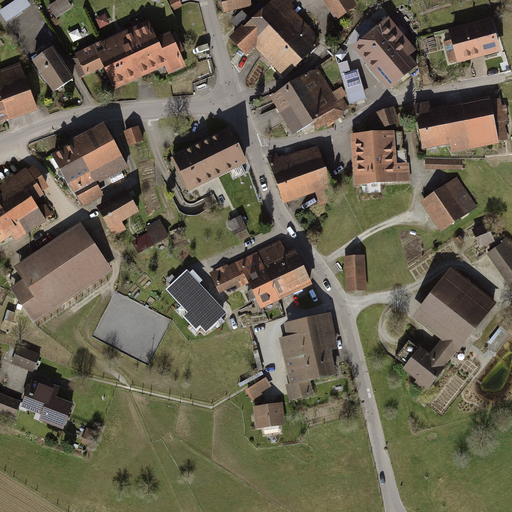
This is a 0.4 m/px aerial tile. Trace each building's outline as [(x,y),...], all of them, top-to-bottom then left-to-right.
[(24,0),(19,0),(1,12),(7,20),(29,6),(24,0)] [(55,15),(73,9),(70,0),(56,0),(50,2),(55,15)] [(248,0),(220,0),(223,11),(250,4),(248,0)] [(285,0),(273,0),(232,36),(247,53),(256,44),(284,76),(323,42),(285,0)] [(349,0),(325,0),(337,18),(354,7),(349,0)] [(106,13),(98,18),(102,27),(111,23),(106,13)] [(400,13),(358,46),(390,86),(424,60),(404,35),(412,28),(400,13)] [(148,24),(72,59),(81,77),(105,66),(115,86),(166,62),(170,71),(183,65),(169,35),(156,41),(148,24)] [(490,24),(453,34),(461,61),(498,51),(490,24)] [(50,45),(31,58),(54,92),(73,79),(50,45)] [(351,101),(368,97),(360,67),(343,72),(351,101)] [(22,68),(0,75),(0,123),(37,111),(22,68)] [(319,71),(272,99),(295,136),(323,119),(327,125),(345,114),(319,71)] [(428,105),(415,107),(423,148),(450,143),(452,150),(505,140),(498,100),(429,112),(428,105)] [(122,147),(146,140),(140,123),(117,131),(122,147)] [(106,129),(55,156),(81,204),(98,195),(93,185),(126,167),(106,129)] [(230,131),(174,158),(189,189),(244,162),(230,131)] [(355,134),(359,185),(409,181),(408,164),(395,165),(393,132),(355,134)] [(316,148),(271,164),(286,205),(331,189),(316,148)] [(463,158),(427,157),(427,168),(463,169),(463,158)] [(33,167),(0,188),(6,197),(0,200),(0,244),(0,246),(45,218),(37,205),(51,196),(33,167)] [(456,182),(424,202),(441,229),(473,209),(456,182)] [(140,216),(127,192),(101,206),(116,235),(125,230),(123,225),(140,216)] [(241,218),(230,223),(235,234),(247,229),(241,218)] [(149,234),(133,243),(139,254),(169,238),(160,221),(146,228),(149,234)] [(78,222),(4,271),(37,320),(111,271),(78,222)] [(488,225),(473,230),(479,247),(494,241),(488,225)] [(310,281),(297,253),(287,258),(279,242),(212,274),(221,291),(248,279),(260,305),(310,281)] [(511,243),(511,244),(493,258),(511,284),(511,243)] [(365,256),(345,256),(346,291),(366,291),(365,256)] [(494,303),(451,269),(420,310),(434,322),(429,329),(456,349),(458,350),(473,330),(494,303)] [(189,275),(172,292),(212,332),(229,315),(189,275)] [(12,330),(17,310),(9,309),(4,328),(12,330)] [(291,336),(280,339),(296,397),(311,393),(308,382),(335,374),(329,351),(335,349),(325,313),(288,323),(291,336)] [(456,350),(441,339),(430,354),(406,337),(392,356),(406,366),(403,369),(416,379),(413,383),(425,392),(445,366),(444,365),(456,350)] [(18,347),(13,361),(31,368),(37,353),(18,347)] [(271,389),(262,377),(250,386),(259,398),(271,389)] [(30,381),(23,402),(44,409),(41,419),(62,426),(69,404),(53,399),(56,390),(30,381)] [(18,400),(0,394),(0,414),(12,418),(18,400)] [(282,403),(254,407),(257,428),(285,424),(282,403)]
